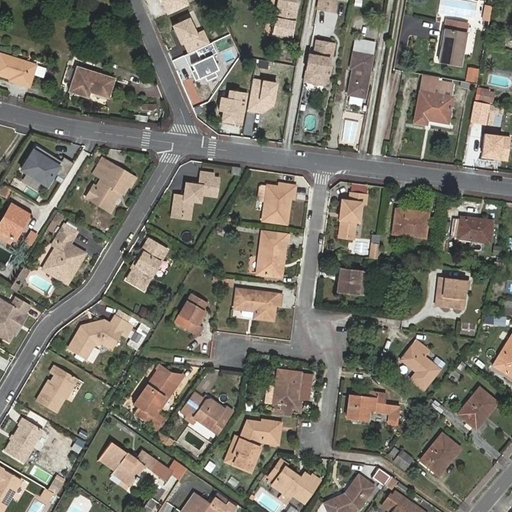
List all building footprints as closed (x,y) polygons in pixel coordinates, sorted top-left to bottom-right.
[(278,0),(272,34),(291,37),(298,0),(278,0)] [(336,0),(318,0),(317,9),(334,12),(336,0)] [(482,20),(489,22),(492,7),(484,5),(482,20)] [(187,17),(169,25),(178,45),(182,43),(186,53),(210,42),(203,29),(195,33),(187,17)] [(467,33),(446,29),(439,62),(460,66),(467,33)] [(335,38),(317,35),(315,46),(314,50),(309,49),(306,65),(316,67),(313,78),(316,84),(323,85),(327,81),(331,63),(328,59),(329,53),(332,53),(335,38)] [(356,39),(351,68),(353,68),(348,95),(365,98),(373,56),(371,55),(373,42),(356,39)] [(215,53),(210,42),(186,53),(182,55),(194,80),(217,70),(210,55),(215,53)] [(35,75),(37,66),(2,55),(0,61),(0,74),(16,80),(15,82),(31,87),(35,75)] [(48,69),(37,66),(35,75),(45,78),(48,69)] [(107,97),(113,81),(77,68),(68,91),(87,97),(89,91),(107,97)] [(477,85),(480,72),(470,70),(467,83),(477,85)] [(434,93),(437,78),(423,75),(414,122),(426,124),(427,120),(448,123),(452,97),(434,93)] [(492,75),(489,83),(499,86),(501,78),(492,75)] [(478,100),(493,102),(494,93),(479,90),(478,100)] [(489,104),(474,102),(470,122),(485,125),(489,104)] [(48,185),(56,172),(65,178),(75,162),(64,155),(60,161),(52,156),(43,151),(44,149),(36,144),(21,168),(27,172),(41,180),(48,185)] [(119,192),(124,195),(129,187),(131,188),(136,179),(104,160),(95,174),(103,180),(98,188),(100,191),(93,202),(110,212),(118,199),(116,196),(119,192)] [(241,167),(231,166),(231,174),(240,175),(241,167)] [(191,183),(185,188),(184,196),(175,195),(172,217),(182,218),(183,210),(191,212),(193,200),(196,200),(202,196),(202,193),(217,195),(219,178),(213,177),(214,173),(200,171),(199,183),(191,183)] [(37,188),(41,180),(27,172),(22,179),(37,188)] [(0,192),(6,196),(11,189),(2,183),(0,187),(0,192)] [(289,197),(291,197),(294,197),(295,185),(279,183),(279,186),(267,185),(265,200),(262,219),(287,223),(290,207),(287,206),(289,197)] [(259,200),(265,200),(267,185),(261,184),(259,185),(257,197),(259,200)] [(89,199),(93,202),(100,191),(98,188),(95,187),(89,199)] [(122,199),(124,195),(119,192),(116,196),(118,199),(110,212),(114,214),(119,205),(117,204),(121,198),(122,199)] [(364,194),(349,192),(347,200),(340,199),(337,217),(339,218),(337,233),(351,236),(353,220),(357,220),(360,202),(363,203),(364,194)] [(13,240),(14,240),(28,216),(11,206),(0,224),(0,238),(10,245),(13,240)] [(190,219),(191,212),(183,210),(182,218),(190,219)] [(425,238),(428,214),(395,210),(394,219),(387,219),(384,243),(391,243),(392,234),(425,238)] [(61,222),(65,215),(58,211),(53,218),(61,222)] [(488,243),(491,221),(461,217),(461,220),(452,219),(450,236),(457,236),(457,239),(488,243)] [(56,247),(45,266),(52,270),(53,276),(67,284),(75,272),(72,270),(75,267),(77,268),(85,255),(69,245),(77,233),(64,225),(55,240),(57,242),(58,244),(56,247)] [(31,245),(37,233),(30,229),(24,241),(31,245)] [(262,231),(258,259),(261,259),(259,272),(281,275),(283,262),(284,262),(287,235),(262,231)] [(148,239),(135,261),(137,262),(133,269),(127,279),(143,289),(166,250),(148,239)] [(501,246),(493,246),(493,254),(501,254),(501,246)] [(0,247),(0,260),(5,264),(11,254),(0,247)] [(17,291),(28,268),(22,265),(10,287),(17,291)] [(52,270),(45,266),(43,270),(53,276),(52,270)] [(368,270),(340,266),(337,291),(364,295),(368,270)] [(233,286),(233,278),(221,277),(220,285),(233,286)] [(436,306),(442,307),(445,278),(440,277),(436,306)] [(445,278),(442,307),(462,309),(464,290),(467,290),(468,281),(445,278)] [(280,306),(281,295),(237,289),(235,307),(242,308),(255,310),(254,318),(273,320),(275,306),(280,306)] [(190,294),(178,314),(184,318),(180,324),(196,334),(200,328),(196,325),(202,315),(200,313),(206,303),(190,294)] [(20,321),(23,323),(28,315),(26,314),(30,307),(14,298),(9,306),(0,300),(0,338),(8,343),(13,335),(20,321)] [(502,307),(501,315),(511,316),(511,302),(506,302),(505,308),(502,307)] [(145,318),(149,310),(142,306),(138,314),(145,318)] [(255,310),(242,308),(242,313),(244,316),(254,318),(255,310)] [(184,318),(178,314),(174,321),(180,324),(184,318)] [(81,344),(89,350),(92,344),(100,342),(100,340),(111,346),(120,330),(126,333),(131,325),(114,315),(109,322),(102,318),(93,321),(93,323),(90,324),(89,322),(82,325),(70,346),(77,350),(81,344)] [(15,336),(23,323),(20,321),(13,335),(15,336)] [(140,334),(135,331),(131,338),(136,341),(140,334)] [(511,333),(492,366),(506,374),(508,371),(511,373),(511,333)] [(424,389),(439,371),(424,359),(429,352),(415,341),(410,346),(411,347),(401,360),(416,372),(411,378),(424,389)] [(85,355),(89,350),(81,344),(77,350),(85,355)] [(48,371),(52,373),(56,366),(52,364),(48,371)] [(54,375),(50,381),(47,385),(46,384),(36,400),(53,410),(62,396),(65,398),(76,378),(56,366),(52,373),(54,375)] [(158,412),(162,406),(159,404),(166,393),(169,396),(177,384),(156,370),(133,403),(142,409),(137,415),(156,428),(164,416),(158,412)] [(167,371),(156,370),(177,384),(184,374),(167,371)] [(300,407),(301,399),(308,401),(312,374),(301,373),(279,370),(277,386),(274,404),(273,414),(290,417),(291,406),(300,407)] [(266,402),(274,404),(277,386),(268,384),(266,402)] [(497,403),(478,388),(457,414),(475,429),(497,403)] [(188,413),(186,415),(184,417),(192,423),(197,417),(217,432),(233,411),(226,406),(223,408),(207,397),(205,399),(202,397),(195,392),(183,409),(188,413)] [(374,398),(369,397),(349,395),(346,417),(366,420),(368,409),(382,411),(384,402),(385,393),(375,392),(374,398)] [(159,404),(162,406),(166,400),(169,396),(166,393),(159,404)] [(434,399),(429,405),(440,413),(444,408),(434,399)] [(391,403),(384,402),(382,411),(390,412),(391,403)] [(391,403),(390,412),(388,423),(397,423),(399,405),(391,403)] [(14,436),(12,439),(5,451),(23,461),(41,429),(24,419),(20,426),(14,436)] [(238,454),(235,463),(252,469),(259,451),(256,451),(261,440),(275,443),(276,434),(280,434),(282,422),(259,419),(258,426),(246,424),(241,438),(235,452),(238,454)] [(169,447),(174,440),(161,431),(156,437),(169,447)] [(420,460),(438,475),(459,449),(441,434),(420,460)] [(227,460),(235,463),(238,454),(235,452),(241,438),(236,436),(229,454),(227,460)] [(79,452),(85,443),(77,438),(72,448),(79,452)] [(114,470),(133,483),(135,479),(137,480),(138,478),(137,476),(145,466),(150,469),(156,461),(141,451),(135,459),(110,441),(98,460),(114,470)] [(401,449),(393,461),(405,469),(413,457),(401,449)] [(296,475),(298,473),(287,465),(288,463),(282,458),(270,475),(276,480),(274,484),(291,496),(293,493),(305,501),(320,480),(314,475),(312,477),(306,473),(303,477),(302,480),(296,475)] [(210,461),(206,467),(211,471),(215,465),(210,461)] [(0,511),(2,511),(22,479),(0,466),(0,511)] [(381,468),(374,474),(379,480),(385,474),(381,468)] [(130,487),(133,483),(114,470),(111,474),(130,487)] [(384,484),(390,476),(386,473),(380,481),(384,484)] [(56,474),(48,488),(56,492),(64,479),(56,474)] [(374,487),(357,475),(345,490),(340,496),(323,504),(326,511),(353,511),(357,510),(374,487)] [(390,488),(395,480),(390,476),(384,484),(390,488)] [(54,493),(47,489),(43,496),(50,500),(54,493)] [(224,511),(228,508),(214,497),(209,504),(194,493),(180,511),(224,511)] [(392,510),(390,511),(422,511),(396,493),(392,497),(388,495),(383,503),(392,510)] [(293,496),(290,500),(300,508),(303,504),(293,496)] [(380,506),(388,511),(390,511),(392,510),(383,503),(380,506)]
